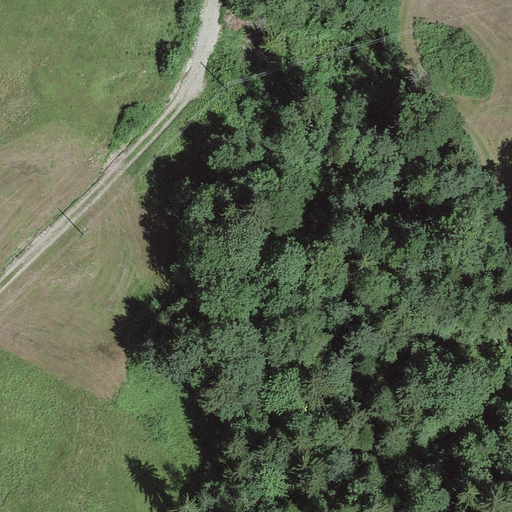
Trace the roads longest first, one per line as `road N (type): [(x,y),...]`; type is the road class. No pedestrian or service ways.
road 1 (track): [(0,287),(120,170),(174,104),(205,47),(216,0)]
road 2 (track): [(511,234),(481,155),(409,64),(400,25),(407,0)]
